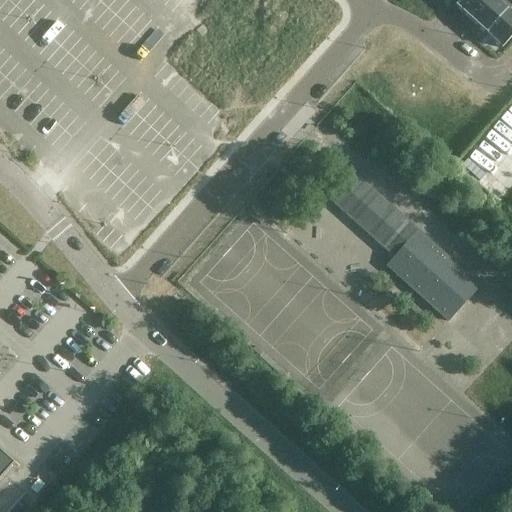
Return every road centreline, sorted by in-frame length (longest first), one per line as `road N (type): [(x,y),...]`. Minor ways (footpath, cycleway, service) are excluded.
road 1 (residential): [(116,305),(374,9)]
road 2 (residential): [(346,511),(116,305)]
road 3 (residential): [(116,305),(0,168)]
road 4 (residential): [(374,9),(476,76),(490,81),(511,72)]
